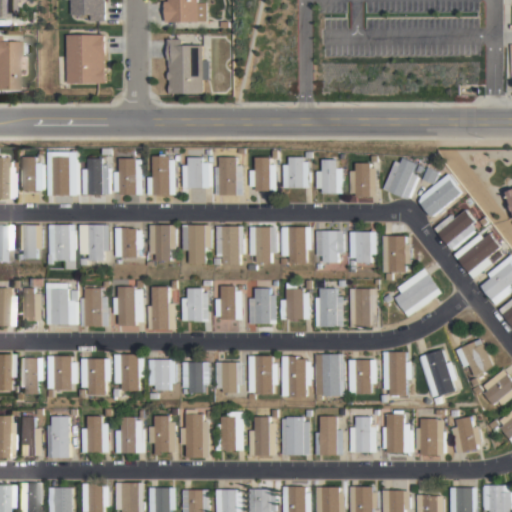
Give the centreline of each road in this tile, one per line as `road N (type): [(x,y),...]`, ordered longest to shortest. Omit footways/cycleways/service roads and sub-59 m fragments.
road 1 (residential): [(0,469),(511,462)]
road 2 (tertiary): [(511,123),(0,119)]
road 3 (residential): [(0,340),(382,342),(472,292)]
road 4 (residential): [(0,214),(406,209)]
road 5 (residential): [(406,209),(511,342)]
road 6 (residential): [(134,121),(133,0)]
